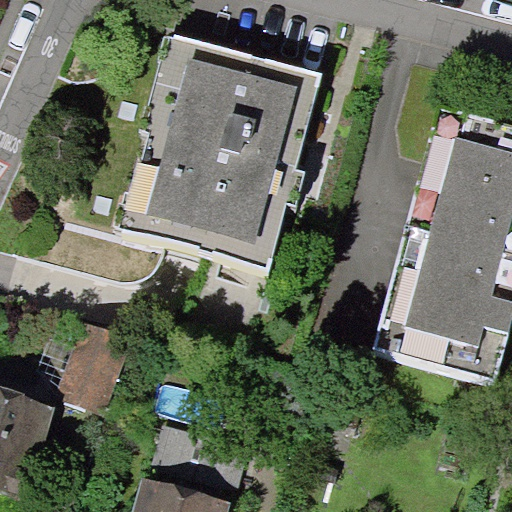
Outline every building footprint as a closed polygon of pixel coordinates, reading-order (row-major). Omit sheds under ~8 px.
[(161,33),(105,226),(267,279),(319,81),(161,33)] [(511,328),(511,127),(439,108),(373,355),(496,388),(511,328)] [(82,325),(56,398),(102,415),(128,342),(82,325)] [(46,413),(0,398),(0,495),(19,501),(46,413)] [(245,450),(163,429),(152,468),(235,490),(245,450)] [(222,511),(223,509),(148,489),(141,511),(222,511)]
